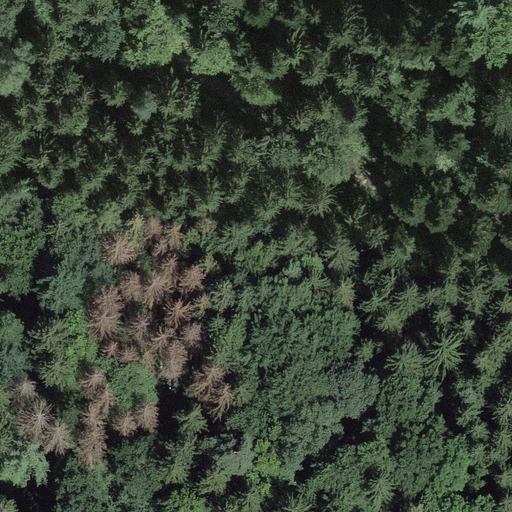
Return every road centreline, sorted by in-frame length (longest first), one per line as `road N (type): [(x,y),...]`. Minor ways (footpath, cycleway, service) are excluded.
road 1 (track): [(0,111),(344,511)]
road 2 (track): [(99,0),(362,177),(471,214),(511,219)]
